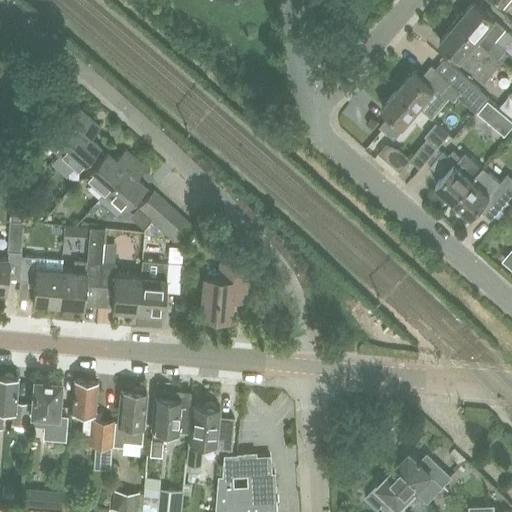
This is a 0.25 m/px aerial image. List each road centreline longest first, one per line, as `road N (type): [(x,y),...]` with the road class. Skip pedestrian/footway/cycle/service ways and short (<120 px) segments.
road 1 (residential): [(308,367),(296,287),(236,214),(0,4)]
road 2 (residential): [(308,367),(0,342)]
road 3 (residential): [(305,124),(511,300)]
road 4 (residential): [(511,390),(308,367)]
road 5 (residential): [(305,124),(411,0)]
road 6 (residential): [(318,511),(308,367)]
road 7 (residential): [(288,0),(291,85),(305,124)]
